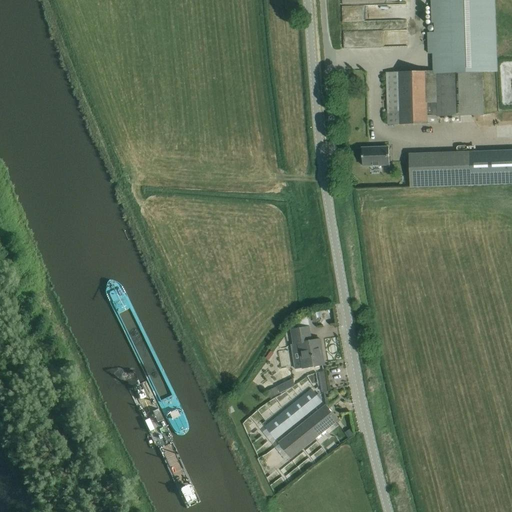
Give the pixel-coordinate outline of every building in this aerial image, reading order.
[(431,0),(432,23),(433,23),(434,33),(427,33),(427,54),(433,54),(434,72),(434,74),(435,74),(481,72),(497,72),(494,0),(431,0)] [(341,38),(342,51),(404,49),(403,36),(388,36),(388,44),(375,45),(375,37),(341,38)] [(436,124),(436,117),(435,74),(434,74),(434,72),(386,73),(387,125),(436,124)] [(481,72),(435,74),(436,117),(482,116),(481,72)] [(361,166),(389,165),(388,146),(360,148),(361,166)] [(511,150),(469,152),(469,153),(470,186),(511,184),(511,150)] [(469,153),(408,155),(409,188),(470,186),(469,153)] [(308,327),(298,329),(290,330),(293,345),(290,345),(295,372),(302,371),(302,369),(323,365),(319,340),(310,341),(308,327)] [(321,402),(309,387),(262,425),(290,458),(337,421),(324,406),(317,411),(314,408),(321,402)] [(275,387),(266,392),(270,399),(279,394),(275,387)]
